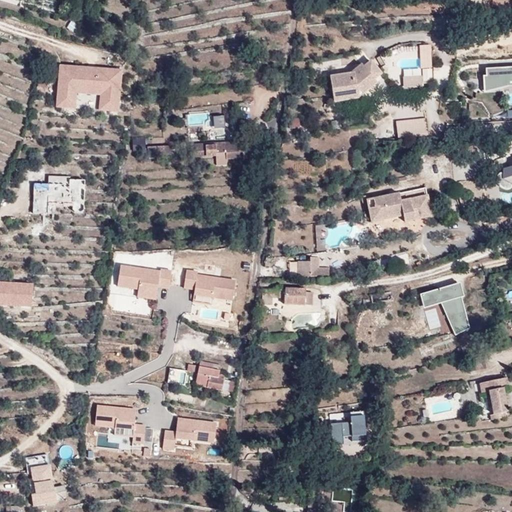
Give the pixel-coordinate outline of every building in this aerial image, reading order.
[(70,20),(66,28),(74,31),(77,22),(70,20)] [(419,67),(431,66),(429,43),(418,43),(419,67)] [(355,75),(354,73),(330,77),(334,102),(342,101),(341,95),(357,93),(360,91),(362,94),(377,82),(374,79),(382,73),(371,60),(363,67),(355,75)] [(117,109),(118,93),(120,65),(58,61),(56,89),(54,107),(72,108),(73,90),(100,92),(99,108),(117,109)] [(354,73),(355,75),(363,67),(361,64),(353,71),(354,73)] [(431,67),(421,68),(422,81),(432,81),(431,67)] [(511,67),(486,69),(486,76),(483,76),(484,89),(500,89),(499,85),(511,84),(511,67)] [(421,77),(403,78),(403,89),(411,89),(411,87),(422,86),(421,77)] [(205,124),(204,113),(186,114),(187,125),(205,124)] [(428,136),(427,120),(397,122),(399,139),(428,136)] [(238,139),(238,142),(239,153),(243,153),(246,152),(245,138),(238,139)] [(239,153),(238,142),(195,145),(192,145),(193,158),(216,157),(216,153),(226,153),(226,160),(240,159),(239,153)] [(171,147),(147,148),(148,157),(172,156),(171,147)] [(511,165),(503,169),(503,179),(511,183),(511,165)] [(81,212),(83,210),(84,182),(69,181),(70,177),(49,177),(48,185),(34,185),(33,213),(55,214),(55,206),(73,207),(72,210),(75,212),(81,212)] [(399,193),(366,200),(371,223),(403,216),(404,222),(432,217),(427,195),(400,200),(399,193)] [(325,223),(314,224),(316,252),(327,251),(325,223)] [(298,262),(297,276),(329,277),(329,268),(319,268),(319,258),(310,258),(310,262),(298,262)] [(159,272),(119,267),(116,288),(137,290),(156,293),(157,288),(168,289),(170,272),(159,270),(159,272)] [(231,300),(234,280),(195,275),(196,272),(185,271),(183,288),(193,290),(193,294),(231,300)] [(0,281),(0,303),(30,304),(30,282),(0,281)] [(459,287),(452,288),(455,298),(461,297),(459,287)] [(305,289),(285,288),(285,290),(285,298),(284,304),(312,306),(313,293),(305,292),(305,289)] [(452,288),(426,295),(429,306),(449,301),(451,311),(444,312),(455,335),(470,329),(461,297),(455,298),(452,288)] [(156,293),(137,290),(136,298),(155,300),(156,293)] [(285,290),(262,290),(262,305),(272,305),(272,298),(285,298),(285,290)] [(393,301),(391,291),(370,295),(373,305),(393,301)] [(211,304),(212,297),(193,294),(192,302),(211,304)] [(429,306),(426,295),(420,297),(423,309),(441,305),(444,312),(451,311),(449,301),(429,306)] [(467,358),(470,372),(486,369),(483,354),(467,358)] [(219,387),(221,361),(196,360),(195,386),(219,387)] [(187,362),(186,371),(194,372),(195,363),(187,362)] [(184,384),(186,370),(168,368),(167,382),(184,384)] [(507,378),(479,384),(481,393),(488,392),(493,415),(490,415),(491,421),(506,417),(505,412),(508,411),(503,388),(509,387),(507,378)] [(479,397),(483,413),(489,412),(486,395),(479,397)] [(136,426),(137,411),(98,408),(96,427),(116,429),(135,430),(135,438),(134,444),(145,444),(147,427),(136,426)] [(347,410),(348,419),(328,420),(330,442),(365,440),(363,409),(347,410)] [(216,442),(218,423),(179,419),(177,433),(166,431),(165,449),(176,450),(176,446),(177,438),(196,440),(216,442)] [(135,438),(135,430),(116,429),(116,436),(135,438)] [(195,448),(196,440),(177,438),(176,446),(195,448)] [(33,474),(34,483),(51,481),(50,472),(33,474)] [(51,481),(34,483),(35,491),(31,492),(33,505),(56,502),(55,499),(66,497),(64,486),(52,488),(51,481)] [(327,511),(328,505),(308,503),(306,511),(327,511)]
